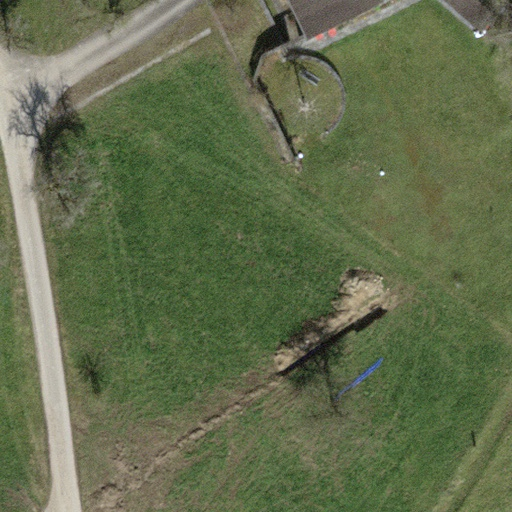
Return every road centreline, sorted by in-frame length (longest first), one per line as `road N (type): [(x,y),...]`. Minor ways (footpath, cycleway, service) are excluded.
road 1 (track): [(65,511),(16,134),(0,84)]
road 2 (track): [(16,134),(176,0)]
